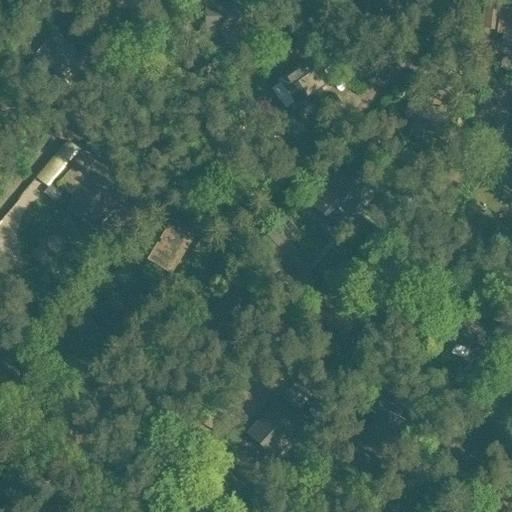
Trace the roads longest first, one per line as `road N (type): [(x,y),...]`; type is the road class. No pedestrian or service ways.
road 1 (track): [(62,429),(462,0)]
road 2 (track): [(147,509),(359,291),(511,104)]
road 3 (track): [(0,226),(59,145),(116,128),(144,105),(170,0)]
road 4 (track): [(360,511),(511,360)]
road 5 (track): [(150,511),(0,368)]
road 6 (track): [(16,383),(24,316),(0,233)]
